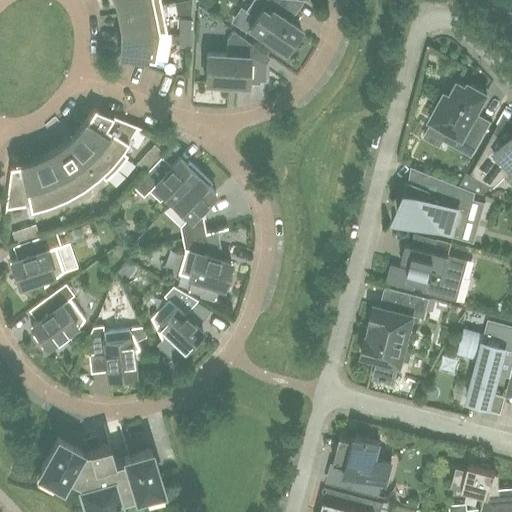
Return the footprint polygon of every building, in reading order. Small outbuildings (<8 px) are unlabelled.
[(119,13),(161,5),(159,0),(115,0),(116,1),(119,13)] [(298,33),(301,28),(275,11),(283,0),(251,0),(245,10),(255,17),(247,30),(261,39),(263,37),(285,52),(288,48),(291,50),(301,35),(298,33)] [(121,33),(167,33),(161,6),(161,5),(119,13),(121,26),(121,33)] [(190,19),(180,18),(180,33),(190,33),(190,19)] [(259,59),(249,58),(249,55),(255,46),(232,30),(227,38),(226,54),(207,53),(205,82),(247,84),(248,81),(258,82),(258,79),(264,80),(265,62),(259,61),(259,59)] [(119,54),(155,60),(159,34),(167,34),(167,33),(121,33),(121,40),(119,54)] [(179,47),(189,47),(190,33),(180,33),(179,47)] [(172,49),(168,91),(177,92),(181,50),(172,49)] [(445,92),(430,119),(449,129),(443,140),(472,156),(487,128),(471,119),(486,92),(468,82),(466,86),(457,81),(450,95),(445,92)] [(105,180),(127,156),(121,150),(125,146),(128,141),(131,136),(133,131),(136,127),(140,128),(141,127),(137,125),(93,108),(88,116),(83,124),(77,131),(70,138),(62,144),(55,149),(46,154),(37,158),(28,161),(19,163),(10,165),(4,212),(6,212),(7,208),(29,205),(30,209),(41,206),(51,202),(62,198),(72,193),(81,187),(90,181),(99,174),(105,180)] [(511,134),(504,142),(494,130),(476,163),(470,173),(493,186),(504,175),(511,183),(511,134)] [(172,202),(200,172),(189,161),(186,164),(180,157),(162,176),(152,166),(134,184),(145,194),(154,185),(172,202)] [(211,183),(200,172),(172,202),(188,218),(181,225),(183,238),(205,232),(202,213),(198,210),(216,192),(209,185),(211,183)] [(468,218),(475,192),(431,174),(425,197),(408,193),(397,214),(452,229),(450,236),(470,241),(476,220),(468,218)] [(63,271),(55,246),(60,245),(56,231),(29,240),(33,253),(10,261),(18,287),(20,287),(20,285),(41,278),(43,286),(63,271)] [(232,272),(228,271),(230,263),(207,256),(209,251),(205,232),(183,238),(185,251),(179,273),(223,287),(224,285),(227,286),(232,272)] [(467,259),(407,242),(402,260),(410,262),(409,268),(390,263),(385,281),(413,289),(417,277),(425,279),(422,291),(456,300),(467,259)] [(65,332),(70,339),(84,318),(69,298),(73,294),(65,283),(43,299),(51,311),(31,325),(36,333),(33,335),(42,346),(45,344),(47,347),(48,346),(47,345),(65,332)] [(203,331),(184,313),(197,300),(174,285),(165,295),(169,299),(152,317),(162,339),(168,332),(185,349),(187,348),(189,350),(199,339),(197,337),(203,331)] [(424,317),(429,297),(396,289),(385,286),(380,305),(374,304),(369,322),(371,323),(368,337),(365,336),(361,354),(400,364),(413,314),(424,317)] [(131,351),(140,350),(129,327),(103,330),(102,325),(92,326),(81,352),(88,355),(105,353),(108,378),(117,377),(118,380),(132,378),(132,375),(136,374),(135,373),(134,373),(131,351)] [(508,365),(511,351),(511,342),(465,329),(459,351),(479,357),(467,399),(484,404),(489,384),(495,385),(501,363),(508,365)] [(378,440),(355,434),(354,438),(340,435),(333,462),(347,466),(346,470),(352,472),(347,487),(378,496),(383,480),(385,481),(391,460),(374,456),(378,440)] [(163,490),(151,450),(128,455),(127,455),(114,458),(109,443),(108,443),(98,446),(95,435),(84,439),(80,448),(57,437),(38,474),(63,487),(68,477),(79,482),(86,511),(123,511),(120,501),(135,496),(136,498),(163,490)] [(487,493),(480,511),(500,511),(498,474),(494,473),(495,469),(471,463),(469,467),(458,464),(453,484),(469,488),(469,491),(480,495),(481,491),(487,493)] [(323,498),(319,511),(379,511),(383,501),(344,491),(341,503),(323,498)]
